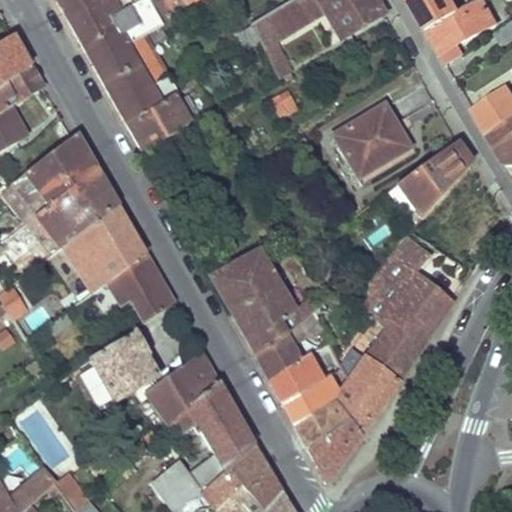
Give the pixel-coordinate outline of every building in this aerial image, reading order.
[(53,0),(81,49),(112,30),(106,21),(144,0),(53,0)] [(112,30),(81,49),(126,128),(126,129),(176,94),(167,78),(148,89),(124,49),(161,28),(158,24),(145,0),(144,0),(106,21),(112,30)] [(145,0),(158,24),(199,0),(145,0)] [(264,0),(272,12),(293,0),(292,0),(264,0)] [(292,0),(293,0),(272,12),(286,36),(323,14),(339,41),(383,15),(374,0),(292,0)] [(405,0),(425,32),(480,0),(405,0)] [(480,0),(425,32),(439,56),(454,46),(494,23),(480,0)] [(270,14),(249,26),(258,43),(278,83),(292,75),(274,43),(286,36),(272,12),(270,14)] [(511,40),(511,22),(492,35),(500,48),(511,40)] [(234,23),(225,28),(230,37),(239,32),(234,23)] [(239,32),(230,37),(237,49),(238,52),(258,43),(249,26),(239,32)] [(12,38),(0,44),(0,113),(7,109),(12,106),(2,87),(29,69),(12,38)] [(454,46),(439,56),(444,66),(461,56),(454,46)] [(181,67),(186,75),(198,69),(193,61),(181,67)] [(29,69),(2,87),(12,106),(40,88),(29,69)] [(198,69),(186,75),(189,81),(191,84),(202,77),(198,69)] [(286,90),(269,98),(279,118),(296,109),(286,90)] [(176,94),(126,129),(142,157),(187,127),(175,106),(181,101),(177,94),(176,94)] [(181,101),(175,106),(187,127),(199,119),(186,98),(181,101)] [(491,104),(473,115),(485,136),(504,123),(491,104)] [(0,154),(16,145),(13,140),(21,135),(7,109),(0,113),(0,154)] [(402,155),(388,132),(395,128),(384,109),(333,139),(358,181),(402,155)] [(511,118),(504,123),(485,136),(504,167),(511,166),(511,118)] [(395,128),(388,132),(402,155),(409,151),(395,128)] [(21,135),(13,140),(16,145),(25,140),(21,135)] [(70,141),(10,186),(35,219),(93,174),(74,138),(70,141)] [(304,139),(294,145),(300,153),(309,147),(304,139)] [(457,143),(396,187),(419,220),(470,165),(457,143)] [(291,146),(270,160),(282,177),(304,162),(291,146)] [(93,174),(35,219),(60,251),(62,250),(115,211),(93,174)] [(5,190),(1,193),(25,226),(35,219),(10,186),(5,190)] [(115,211),(62,250),(92,297),(106,286),(143,260),(115,211)] [(35,219),(25,226),(50,259),(60,251),(35,219)] [(413,227),(404,237),(414,246),(424,235),(413,227)] [(404,237),(363,290),(370,295),(357,311),(384,331),(364,358),(397,383),(422,346),(451,303),(428,283),(424,288),(417,282),(405,296),(399,290),(415,272),(428,257),(414,246),(404,237)] [(60,251),(50,259),(72,293),(80,305),(92,297),(62,250),(60,251)] [(256,254),(211,281),(253,357),(283,338),(278,328),(292,315),(256,254)] [(143,260),(106,286),(119,309),(130,304),(143,326),(171,309),(143,260)] [(428,283),(415,272),(399,290),(405,296),(417,282),(424,288),(428,283)] [(9,289),(0,295),(0,301),(2,305),(5,311),(7,315),(10,319),(12,322),(23,314),(9,289)] [(72,293),(67,297),(75,309),(80,305),(72,293)] [(310,312),(312,315),(321,307),(320,305),(310,312)] [(321,307),(312,315),(315,321),(326,315),(321,307)] [(7,315),(2,319),(4,323),(10,319),(7,315)] [(64,316),(46,329),(53,339),(71,326),(64,316)] [(283,338),(253,357),(267,382),(298,362),(289,348),(305,335),(299,325),(283,338)] [(16,343),(7,329),(0,333),(0,346),(3,352),(16,343)] [(90,364),(80,370),(104,410),(141,387),(146,394),(159,386),(155,379),(144,359),(146,358),(133,336),(88,361),(90,364)] [(159,386),(146,394),(169,429),(185,414),(185,411),(216,387),(199,358),(159,386)] [(298,362),(267,382),(281,406),(321,383),(306,358),(298,362)] [(338,397),(334,403),(350,424),(360,438),(397,383),(364,358),(347,383),(338,397)] [(46,379),(42,372),(36,376),(41,383),(46,379)] [(321,383),(281,406),(294,429),(334,403),(338,397),(327,379),(321,383)] [(169,429),(163,434),(168,440),(178,432),(183,438),(196,429),(214,459),(187,478),(177,465),(152,486),(172,511),(180,511),(191,502),(199,495),(252,451),(216,387),(185,411),(185,414),(169,429)] [(334,403),(294,429),(307,451),(350,424),(334,403)] [(350,424),(307,451),(327,485),(360,438),(350,424)] [(8,427),(0,432),(0,436),(2,439),(12,434),(8,427)] [(152,432),(137,445),(143,453),(158,439),(152,432)] [(137,445),(127,454),(133,462),(143,453),(137,445)] [(252,451),(199,495),(214,511),(213,511),(214,511),(231,498),(241,491),(258,511),(259,511),(277,492),(252,451)] [(21,469),(17,473),(21,478),(26,475),(21,469)] [(0,511),(23,511),(26,510),(31,506),(48,491),(54,485),(45,472),(44,472),(7,502),(0,490),(0,511)] [(62,480),(54,485),(59,492),(73,511),(79,511),(86,506),(67,476),(62,480)] [(54,485),(48,491),(53,497),(59,492),(54,485)] [(258,511),(241,491),(231,498),(241,510),(242,511),(288,511),(277,492),(259,511),(258,511)] [(199,495),(191,502),(198,511),(199,511),(214,511),(199,495)] [(231,498),(214,511),(239,511),(241,510),(231,498)] [(180,511),(195,511),(198,511),(191,502),(180,511)]
